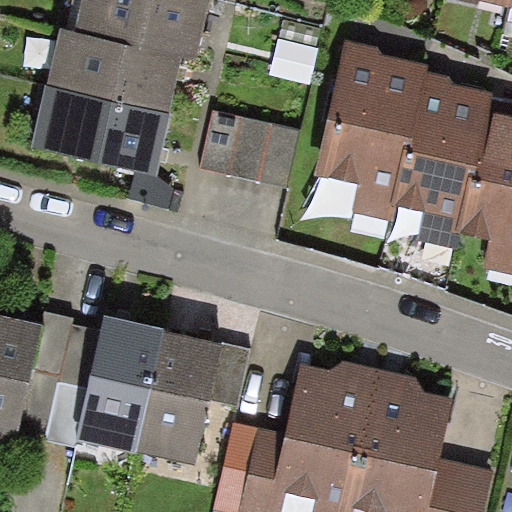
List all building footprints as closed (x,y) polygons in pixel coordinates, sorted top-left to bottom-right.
[(95,0),(88,32),(181,53),(194,56),(207,0),(95,0)] [(73,29),(60,87),(168,112),(181,53),(88,32),(73,29)] [(426,71),(352,52),(322,167),(396,186),(423,82),(426,71)] [(492,99),(423,82),(396,186),(394,197),(463,214),(489,110),(492,99)] [(60,87),(47,145),(155,169),(168,112),(60,87)] [(303,131),(215,110),(202,165),(289,187),(303,131)] [(511,115),(489,110),(463,214),(460,226),(511,239),(511,115)] [(79,316),(44,308),(41,320),(18,426),(48,432),(46,440),(78,447),(83,426),(104,329),(78,323),(79,316)] [(41,320),(0,311),(0,427),(17,431),(18,426),(41,320)] [(164,329),(107,317),(104,329),(83,426),(140,438),(164,329)] [(224,342),(164,329),(140,438),(200,451),(212,398),(224,342)] [(242,404),(255,349),(224,342),(212,398),(242,404)] [(378,382),(311,368),(297,435),(285,487),(352,502),(378,382)] [(449,398),(378,382),(352,502),(399,511),(423,511),(436,458),(449,398)] [(279,511),(285,487),(297,435),(263,428),(244,510),(251,511),(279,511)] [(482,511),(492,470),(436,458),(423,511),(482,511)]
